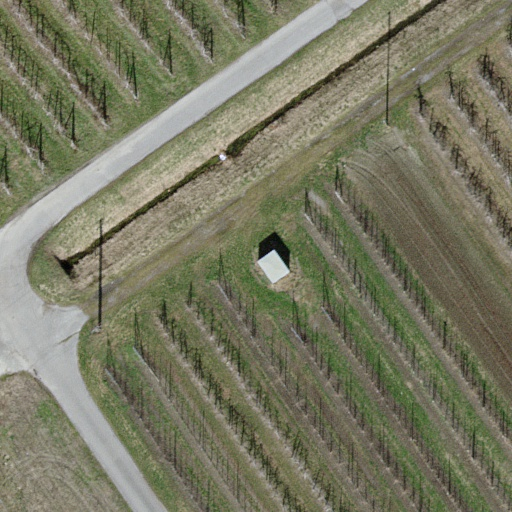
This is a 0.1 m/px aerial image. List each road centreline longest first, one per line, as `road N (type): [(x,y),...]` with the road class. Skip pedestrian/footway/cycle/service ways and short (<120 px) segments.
road 1 (track): [(30,351),(511,6)]
road 2 (unclassified): [(342,0),(0,244)]
road 3 (unclassified): [(0,307),(144,511)]
